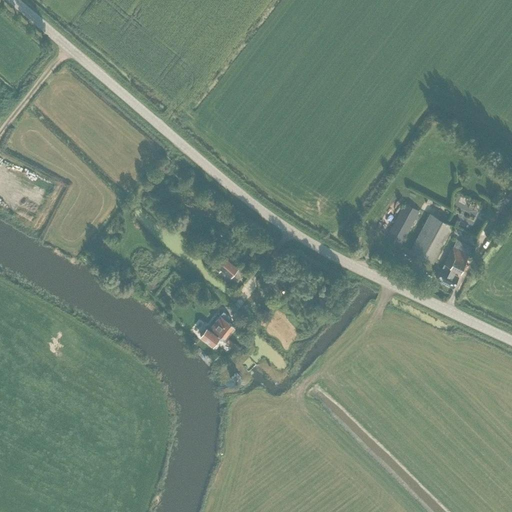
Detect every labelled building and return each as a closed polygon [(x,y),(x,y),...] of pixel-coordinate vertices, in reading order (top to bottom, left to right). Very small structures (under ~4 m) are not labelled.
[(473,222),(483,202),(460,191),(451,211),(473,222)] [(401,245),(420,210),(405,203),(386,238),(401,245)] [(433,263),(439,253),(453,227),(430,214),(410,251),(433,263)] [(472,247),(457,239),(453,247),(436,280),(453,288),(458,277),(453,274),(455,270),(460,272),(469,255),(468,255),(472,247)] [(230,278),(238,269),(222,256),(215,265),(230,278)] [(270,276),(264,272),(258,280),(263,284),(270,276)] [(217,335),(206,327),(200,336),(213,346),(221,335),(225,338),(234,327),(226,321),(229,317),(223,312),(211,327),(219,333),(217,335)] [(238,374),(236,373),(230,379),(236,385),(242,378),(240,377),(241,375),(239,373),(238,374)]
